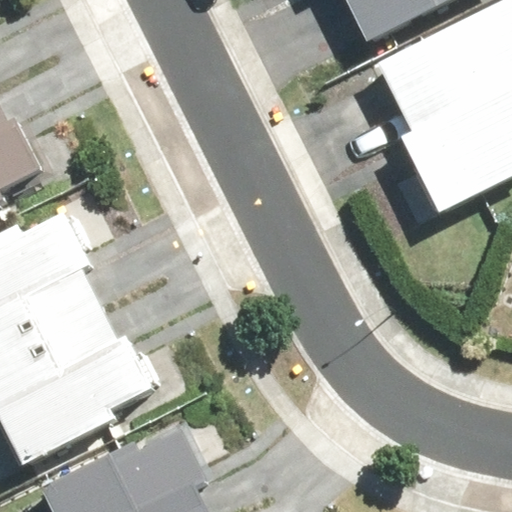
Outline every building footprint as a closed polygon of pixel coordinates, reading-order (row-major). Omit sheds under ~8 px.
[(329,0),(354,49),(454,0),(329,0)] [(511,3),(370,73),(399,133),(379,143),(422,228),(441,218),(511,184),(511,3)] [(0,87),(0,202),(10,198),(7,192),(50,172),(24,118),(16,121),(0,87)] [(26,224),(0,236),(0,355),(109,303),(90,265),(98,261),(74,211),(30,232),(26,224)] [(109,303),(0,355),(0,406),(4,405),(30,458),(120,415),(117,409),(159,389),(133,335),(126,339),(109,303)] [(140,439),(51,481),(66,511),(220,511),(205,480),(212,476),(188,425),(144,446),(140,439)]
